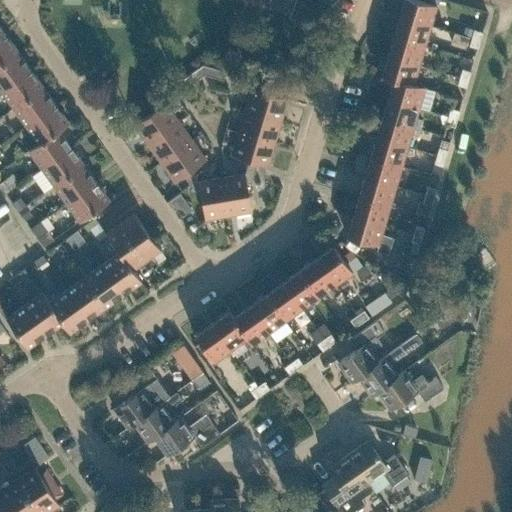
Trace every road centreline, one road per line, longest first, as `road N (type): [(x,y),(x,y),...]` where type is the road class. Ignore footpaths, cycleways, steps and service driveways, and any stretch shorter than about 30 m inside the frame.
road 1 (residential): [(305,366),(338,424),(264,474),(113,470),(43,375)]
road 2 (residential): [(214,278),(26,19),(31,0)]
road 3 (residential): [(214,278),(294,212),(333,73),(368,0)]
road 4 (residential): [(43,375),(102,353),(214,278)]
